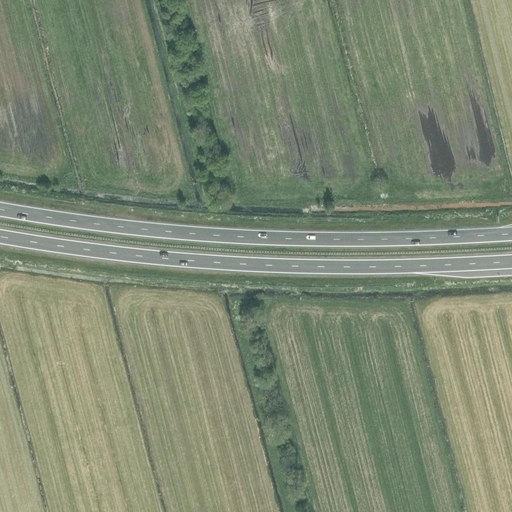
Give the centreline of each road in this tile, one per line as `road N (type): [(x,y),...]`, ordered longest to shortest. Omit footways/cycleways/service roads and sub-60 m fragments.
road 1 (trunk): [(0,238),(223,264),(511,262)]
road 2 (trunk): [(511,234),(224,236),(0,210)]
